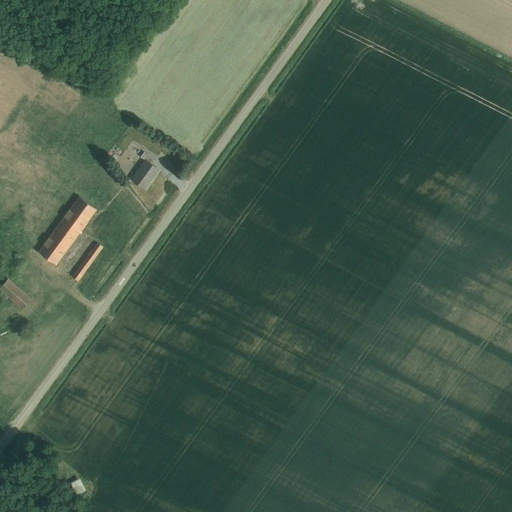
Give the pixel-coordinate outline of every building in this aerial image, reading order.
[(130,181),(143,191),(157,171),(150,167),(154,162),(142,153),(139,158),(144,162),(130,181)] [(38,252),(55,264),(95,210),(78,197),(38,252)] [(72,277),(77,281),(102,247),(97,243),(72,277)] [(0,288),(22,308),(38,289),(16,270),(0,288)] [(83,477),(75,479),(77,489),(86,487),(83,477)]
